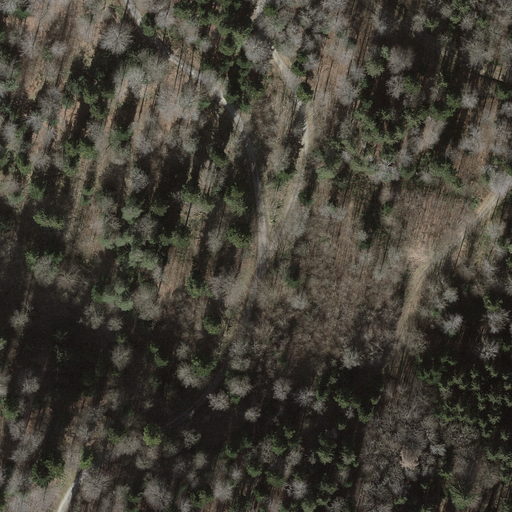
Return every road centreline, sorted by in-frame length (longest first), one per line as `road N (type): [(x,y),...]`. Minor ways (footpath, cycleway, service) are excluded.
road 1 (track): [(124,0),(153,42),(231,108),(251,158),(265,261),(231,362),(202,402),(87,473),(59,511)]
road 2 (track): [(238,511),(351,387),(376,368),(399,364),(416,283)]
road 3 (track): [(259,0),(260,33),(292,81),(305,123),(294,214),(265,261)]
road 4 (track): [(511,84),(440,52),(362,0)]
road 5 (track): [(416,283),(511,178)]
